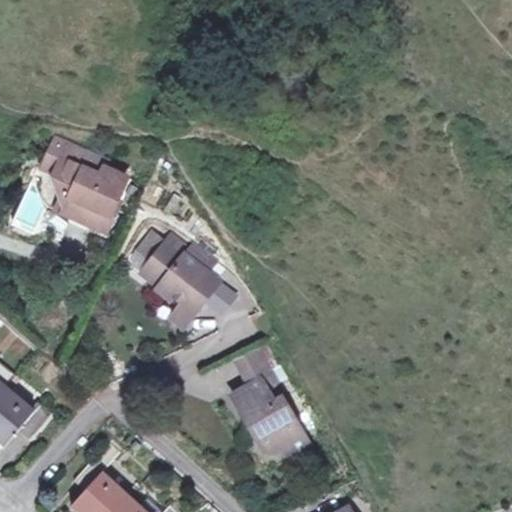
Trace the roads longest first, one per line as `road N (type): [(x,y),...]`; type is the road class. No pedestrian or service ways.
road 1 (residential): [(114,401),(233,511)]
road 2 (residential): [(5,507),(114,401)]
road 3 (residential): [(114,401),(247,328)]
